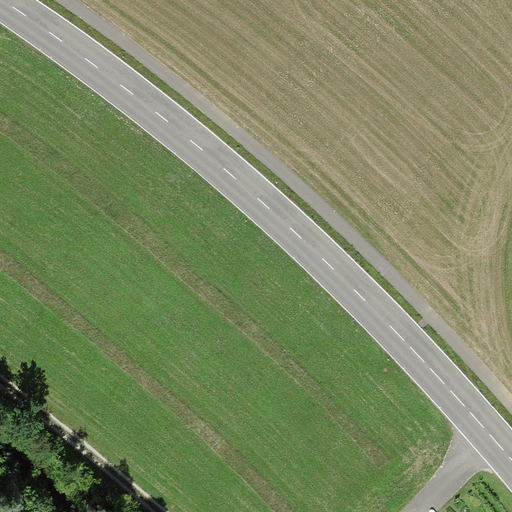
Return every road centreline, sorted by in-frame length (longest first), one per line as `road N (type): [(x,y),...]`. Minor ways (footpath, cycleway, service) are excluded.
road 1 (primary): [(0,0),(107,74),(284,221),(511,461)]
road 2 (track): [(63,0),(284,173),(511,405)]
road 3 (track): [(155,511),(0,384)]
